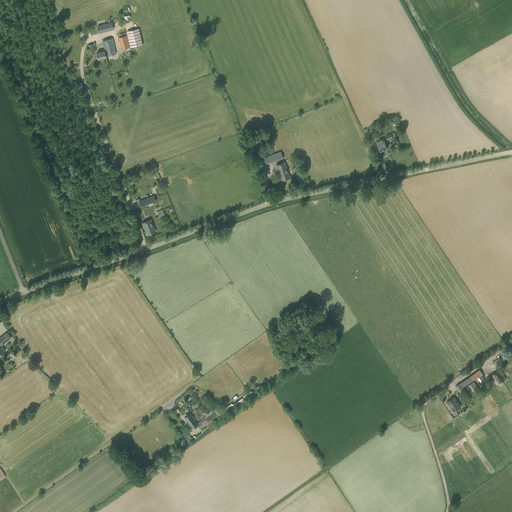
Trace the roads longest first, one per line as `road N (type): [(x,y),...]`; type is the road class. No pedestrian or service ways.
road 1 (unclassified): [(0,301),(278,201),(511,151)]
road 2 (unknown): [(146,248),(82,76),(85,45),(117,32)]
road 3 (unclassified): [(506,347),(422,405),(446,511)]
